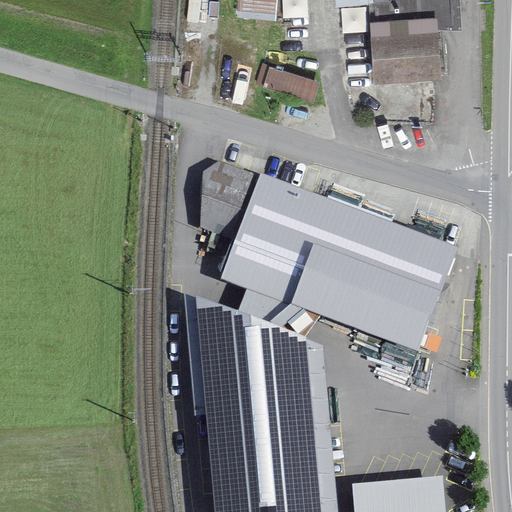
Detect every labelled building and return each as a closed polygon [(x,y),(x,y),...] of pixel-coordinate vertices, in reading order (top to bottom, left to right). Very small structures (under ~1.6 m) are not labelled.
[(276,17),(276,0),(240,0),(240,15),(276,17)] [(374,1),(376,31),(432,27),(430,0),(337,0),(338,3),(374,1)] [(459,0),(430,0),(432,27),(434,27),(434,31),(462,31),(459,0)] [(434,27),(432,27),(376,31),(374,31),(377,76),(447,71),(445,40),(435,40),(434,31),(434,27)] [(263,63),(257,82),(308,99),(315,79),(263,63)] [(206,175),(203,226),(235,238),(257,180),(219,166),(206,175)] [(262,182),(226,278),(417,350),(453,254),(262,182)] [(216,511),(319,511),(304,342),(197,302),(216,511)] [(440,511),(438,484),(357,492),(359,511),(440,511)]
